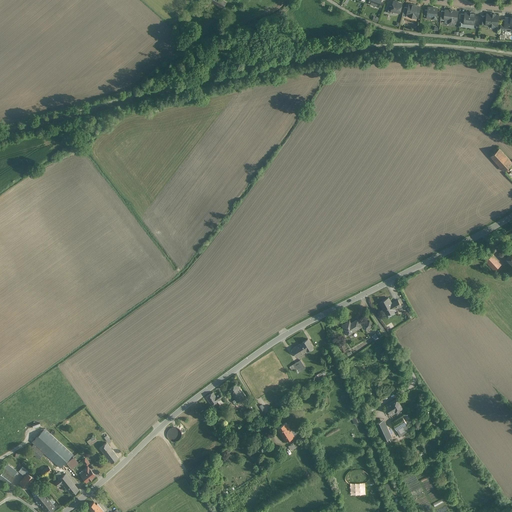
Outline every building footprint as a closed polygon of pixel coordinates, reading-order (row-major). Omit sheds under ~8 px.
[(227,2),(222,0),(209,0),(209,1),(213,3),(223,9),(227,2)] [(402,4),(393,2),(392,7),(391,11),(395,12),(400,13),(402,4)] [(412,5),(409,4),(408,8),(406,15),(407,15),(418,17),(420,7),(417,6),(412,5)] [(437,9),(428,7),(428,10),(427,16),(433,17),(432,19),(436,19),(437,9)] [(458,12),(445,10),(445,11),(444,19),(449,20),(448,23),(454,24),(454,21),(457,21),(458,12)] [(475,14),(465,13),(465,14),(464,23),(474,24),(475,14)] [(495,14),(490,14),(490,15),(487,14),(486,25),(489,25),(489,26),(494,27),(494,26),(498,26),(499,16),(495,15),(495,14)] [(502,116),(496,114),(492,125),(498,127),(502,116)] [(511,163),(498,148),(490,156),(503,171),(511,163)] [(492,256),(486,261),(489,265),(495,259),(492,256)] [(495,259),(489,265),(492,267),(498,262),(495,259)] [(498,262),(492,267),(495,270),(500,265),(498,262)] [(391,303),(388,298),(380,303),(386,314),(395,310),(395,309),(398,307),(395,302),(391,303)] [(357,320),(348,325),(347,323),(342,325),(348,335),(362,327),(357,320)] [(308,339),(301,343),(302,343),(292,349),(297,357),(307,351),(313,348),(308,339)] [(300,360),(294,364),(292,365),(294,369),(296,367),(297,369),(303,365),(300,360)] [(303,365),(297,369),(296,367),(294,369),(295,370),(298,374),(301,371),(305,368),(303,365)] [(237,383),(229,389),(233,395),(241,389),(237,383)] [(241,389),(233,395),(236,399),(237,401),(238,402),(246,396),(241,389)] [(216,396),(213,392),(206,397),(212,406),(218,401),(219,401),(216,396)] [(397,399),(390,403),(391,403),(385,406),(388,412),(389,414),(389,413),(391,416),(391,415),(403,408),(397,399)] [(351,417),(354,424),(363,420),(360,413),(351,417)] [(257,415),(247,422),(249,425),(259,418),(257,415)] [(402,416),(392,423),(397,431),(407,424),(402,416)] [(379,422),(374,424),(377,431),(383,428),(379,422)] [(294,436),(286,423),(277,428),(286,442),(294,436)] [(411,430),(407,424),(397,431),(401,437),(411,430)] [(387,426),(383,428),(377,431),(383,442),(392,437),(387,426)] [(258,427),(253,431),(256,436),(262,432),(258,427)] [(311,438),(306,429),(303,431),(308,440),(311,438)] [(43,433),(32,443),(35,445),(46,435),(43,433)] [(72,443),(62,433),(56,439),(66,449),(72,443)] [(71,459),(46,435),(35,445),(60,468),(63,465),(66,462),(71,459)] [(87,441),(90,445),(97,441),(94,436),(87,441)] [(260,436),(255,438),(259,450),(264,449),(260,436)] [(106,442),(99,448),(102,452),(109,447),(106,442)] [(109,447),(102,452),(111,463),(118,458),(109,447)] [(71,459),(66,462),(71,469),(78,463),(73,457),(71,459)] [(0,473),(0,478),(8,485),(18,473),(7,465),(0,473)] [(25,476),(27,473),(29,471),(23,466),(19,471),(25,476)] [(45,468),(40,472),(43,477),(51,470),(48,467),(48,466),(45,468)] [(89,469),(87,466),(83,470),(85,472),(81,475),(86,482),(89,479),(89,480),(92,478),(92,477),(95,475),(89,469)] [(25,476),(19,483),(26,488),(34,478),(27,473),(25,476)] [(65,473),(54,482),(58,486),(62,483),(64,486),(71,480),(65,473)] [(71,480),(64,486),(71,495),(78,490),(71,480)] [(50,501),(41,490),(33,496),(42,508),(50,501)] [(50,501),(42,508),(46,511),(49,511),(55,508),(50,501)] [(102,511),(103,511),(97,503),(96,504),(94,502),(88,507),(92,511),(94,511),(95,511),(102,511)]
